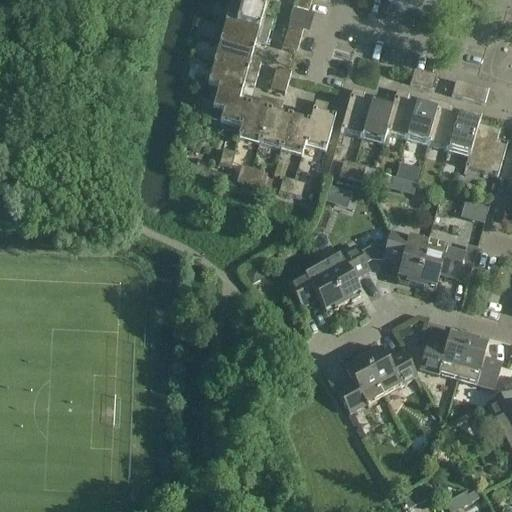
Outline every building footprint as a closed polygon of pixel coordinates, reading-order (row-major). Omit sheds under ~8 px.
[(231,0),(231,3),(264,13),(267,3),(277,6),(278,0),(231,0)] [(310,3),(298,0),(295,0),(293,10),(307,14),(310,3)] [(388,0),(387,3),(419,12),(420,13),(423,3),(433,6),(435,0),(388,0)] [(231,3),(225,24),(269,36),(272,25),(261,22),(264,13),(231,3)] [(225,24),(219,45),(253,54),(255,44),(266,47),(269,36),(225,24)] [(284,41),(299,45),(302,34),(287,30),(284,41)] [(299,45),(284,41),(281,52),(296,56),(299,45)] [(257,78),(258,76),(260,67),(250,64),(253,54),(219,45),(214,66),(257,78)] [(257,78),(214,66),(208,88),(218,91),(218,90),(241,96),(244,86),(254,89),(257,78)] [(273,82),(288,86),(291,75),(276,71),(273,82)] [(421,90),(425,76),(414,73),(410,87),(421,90)] [(425,76),(421,90),(432,93),(436,79),(425,76)] [(288,86),(273,82),(270,93),(285,97),(288,86)] [(461,102),(465,87),(454,84),(450,99),(461,102)] [(239,105),(241,96),(218,90),(218,91),(212,111),(223,114),(220,125),(240,131),(241,131),(247,107),(239,105)] [(476,90),(472,105),(483,108),(487,93),(476,90)] [(361,142),(370,109),(361,107),(364,96),(352,93),(339,136),(361,142)] [(385,138),(405,144),(414,110),(405,107),(408,97),(396,94),(393,104),(394,105),(384,138),(385,138)] [(259,147),(272,103),(260,100),(257,110),(247,107),(241,131),(240,131),(237,141),(259,147)] [(370,109),(361,142),(382,148),(385,138),(384,138),(394,105),(393,104),(383,102),(380,112),(370,109)] [(283,107),(272,103),(259,147),(280,153),(289,119),(280,117),(283,107)] [(405,144),(426,150),(438,106),(427,103),(424,113),(414,110),(405,144)] [(325,154),(327,149),(334,121),(325,118),(327,109),(315,105),(312,115),(313,115),(303,148),(304,148),(325,154)] [(426,150),(446,155),(456,122),(447,119),(450,109),(438,106),(426,150)] [(313,115),(312,115),(302,112),(300,122),(289,119),(280,153),(301,159),(304,148),(303,148),(313,115)] [(446,155),(467,161),(467,162),(477,128),(478,128),(480,118),(468,114),(465,124),(456,122),(446,155)] [(498,134),(478,128),(477,128),(467,162),(467,161),(464,171),(497,180),(506,148),(495,145),(498,134)] [(218,168),(231,172),(235,157),(223,153),(218,168)] [(350,182),(354,168),(342,164),(338,179),(350,182)] [(354,168),(350,182),(360,185),(364,170),(354,168)] [(248,188),(252,173),(240,170),(236,185),(248,188)] [(252,173),(248,188),(259,191),(263,176),(252,173)] [(289,199),(293,184),(282,181),(278,196),(289,199)] [(293,184),(289,199),(300,202),(304,187),(293,184)] [(414,288),(426,245),(389,235),(385,251),(381,262),(400,268),(395,283),(414,288)] [(426,245),(414,288),(434,294),(438,279),(456,284),(457,282),(464,256),(426,245)] [(354,249),(321,268),(343,307),(360,297),(353,284),(369,275),(364,266),(370,262),(381,262),(385,251),(373,248),(358,256),(354,249)] [(464,256),(457,282),(467,284),(474,259),(464,256)] [(343,307),(321,268),(287,287),(301,313),(318,303),(326,317),(343,307)] [(455,384),(468,341),(448,336),(444,351),(426,346),(418,373),(455,384)] [(468,341),(455,384),(493,395),(501,367),(482,362),(487,347),(468,341)] [(362,361),(383,400),(416,381),(402,356),(386,365),(378,352),(362,361)] [(383,400),(362,361),(344,371),(351,385),(335,394),(349,419),(383,400)] [(502,443),(511,438),(511,397),(511,395),(485,408),(502,443)] [(511,438),(502,443),(511,462),(511,438)] [(474,495),(467,499),(472,506),(479,502),(474,495)]
